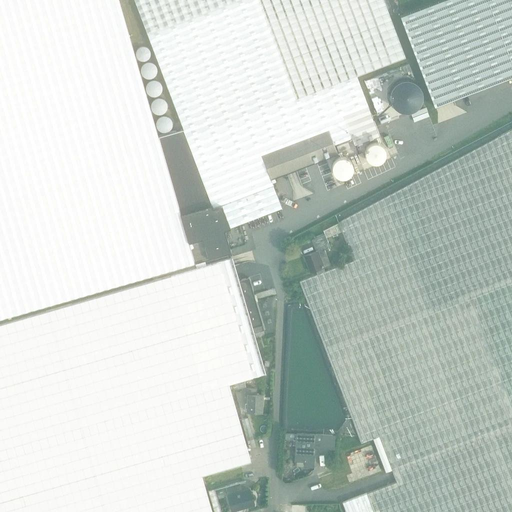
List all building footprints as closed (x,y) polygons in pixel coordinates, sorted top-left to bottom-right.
[(0,0),(0,317),(194,263),(158,136),(118,0),(0,0)] [(134,0),(183,129),(213,206),(213,207),(222,204),(230,227),(283,208),(275,189),(271,178),(262,153),(328,128),(334,144),(335,145),(352,138),(354,146),(380,136),(357,74),(406,55),(384,0),(134,0)] [(511,0),(443,0),(400,16),(435,106),(511,76),(511,0)] [(391,95),(392,100),(394,105),(398,108),(402,110),(407,111),(411,110),(415,108),(418,105),(420,101),(421,97),(420,92),(418,87),(414,84),(410,82),(405,81),(400,83),(396,86),(393,90),(391,95)] [(338,153),(334,144),(328,128),(262,153),(271,178),(291,170),(338,153)] [(183,129),(158,136),(194,263),(195,265),(231,255),(232,255),(229,246),(225,237),(223,230),(230,227),(222,204),(213,207),(213,206),(183,129)] [(318,274),(300,281),(307,300),(319,331),(345,400),(358,436),(361,443),(373,439),(379,454),(386,472),(388,471),(393,470),(398,483),(366,494),(356,499),(343,503),(346,511),(511,511),(511,129),(493,140),(410,184),(339,221),(339,223),(343,231),(353,261),(326,271),(318,274)] [(348,142),(337,146),(339,152),(345,149),(350,147),(349,144),(348,142)] [(385,153),(385,152),(384,149),(383,147),(382,145),(381,144),(379,143),(377,142),(375,142),(373,142),(371,142),(369,143),(368,144),(366,146),(365,148),(364,150),(364,152),(364,154),(365,156),(366,158),(367,160),(369,161),(371,162),(374,163),(376,162),(378,162),(380,161),(382,160),(383,158),(384,157),(385,155),(385,153)] [(352,167),(352,165),(352,163),(351,162),(349,160),(348,159),(346,158),(344,157),(342,157),(341,157),(338,158),(336,159),(335,160),(334,162),(333,164),(332,166),(332,167),(332,169),(333,171),(334,173),(335,175),(337,176),(339,177),(341,177),(343,177),(344,177),(346,176),(348,175),(349,174),(351,173),(352,171),(352,169),(352,167)] [(313,238),(316,244),(318,250),(305,255),(311,271),(331,264),(325,249),(331,247),(326,233),(313,238)] [(195,265),(228,383),(266,372),(253,327),(262,325),(249,278),(239,281),(231,255),(195,265)] [(0,320),(0,511),(211,511),(200,473),(250,459),(228,383),(195,265),(115,288),(0,320)] [(262,411),(262,400),(262,394),(255,394),(255,388),(245,388),(244,397),(247,397),(247,411),(262,411)] [(242,419),(250,448),(256,446),(248,417),(242,419)] [(297,434),(296,461),(297,461),(306,461),(306,466),(315,467),(315,462),(316,447),(325,448),(333,448),(333,436),(323,435),(316,435),(297,434)] [(238,483),(225,487),(232,510),(254,504),(249,488),(240,490),(238,483)] [(220,511),(214,489),(208,491),(214,511),(220,511)]
